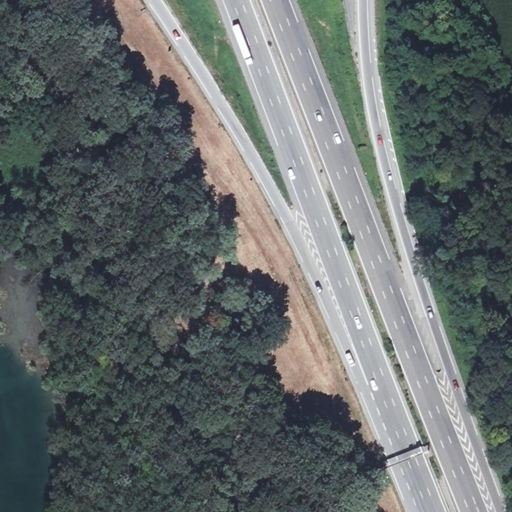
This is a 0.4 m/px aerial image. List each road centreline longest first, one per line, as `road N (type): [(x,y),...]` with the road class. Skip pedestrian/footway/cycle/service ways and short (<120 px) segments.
road 1 (track): [(385,511),(290,300),(92,0)]
road 2 (motorway): [(477,511),(280,0)]
road 3 (motorway): [(501,511),(393,192),(366,63),(364,0)]
road 4 (motorway): [(153,0),(375,369)]
road 5 (motorway): [(236,0),(375,369)]
road 6 (motorway): [(375,369),(429,511)]
